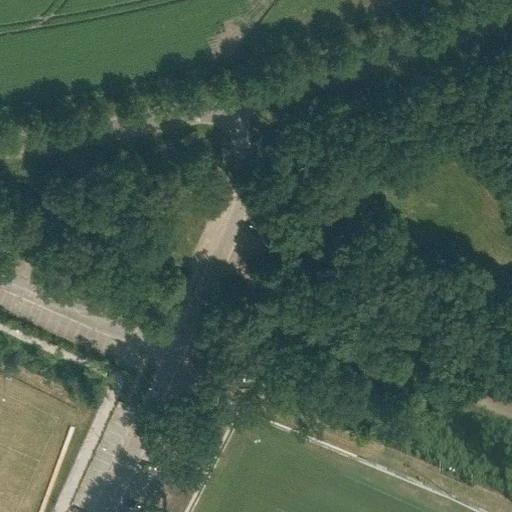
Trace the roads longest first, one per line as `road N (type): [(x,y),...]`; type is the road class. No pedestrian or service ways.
road 1 (unclassified): [(238,106),(247,163),(228,235),(105,511)]
road 2 (track): [(218,265),(342,308),(423,359),(511,394)]
road 3 (tertiary): [(238,106),(511,13)]
road 4 (tertiary): [(0,149),(238,106)]
road 5 (unknown): [(181,342),(0,269)]
